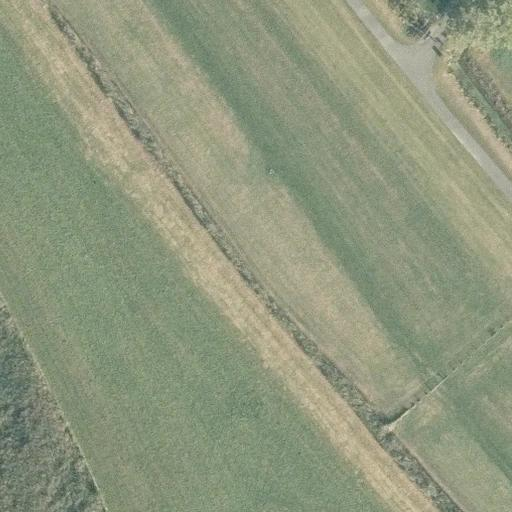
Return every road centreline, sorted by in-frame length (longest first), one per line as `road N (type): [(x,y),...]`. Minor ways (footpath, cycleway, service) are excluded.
road 1 (track): [(0,284),(109,511)]
road 2 (track): [(511,185),(416,67)]
